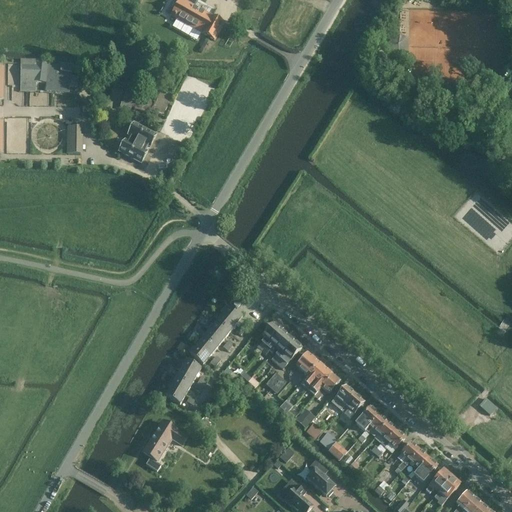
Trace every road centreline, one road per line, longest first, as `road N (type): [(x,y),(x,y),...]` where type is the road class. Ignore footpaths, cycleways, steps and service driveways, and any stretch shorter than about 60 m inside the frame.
road 1 (unclassified): [(511,502),(202,230)]
road 2 (unclassified): [(65,468),(202,230)]
road 3 (unclassified): [(202,230),(337,0)]
road 4 (unknown): [(202,230),(165,223),(122,273),(0,249)]
